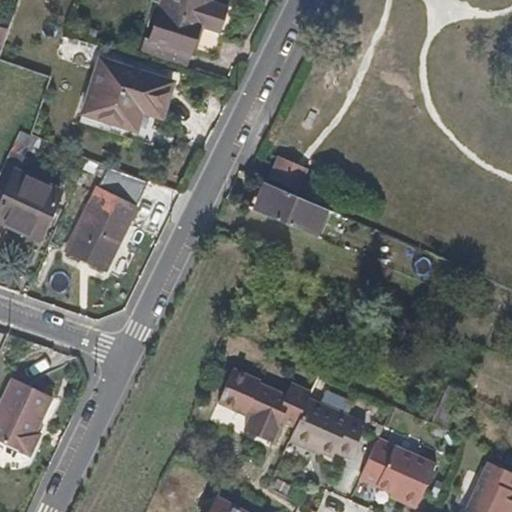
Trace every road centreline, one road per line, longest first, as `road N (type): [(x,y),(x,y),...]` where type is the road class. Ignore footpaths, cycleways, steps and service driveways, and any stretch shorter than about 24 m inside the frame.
road 1 (residential): [(131,355),(304,0)]
road 2 (residential): [(52,511),(131,355)]
road 3 (residential): [(0,307),(131,355)]
